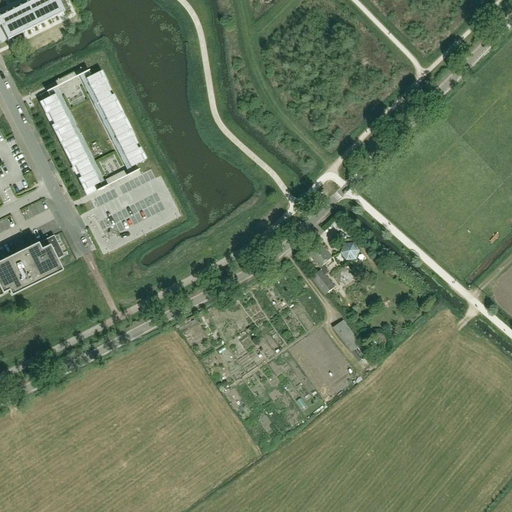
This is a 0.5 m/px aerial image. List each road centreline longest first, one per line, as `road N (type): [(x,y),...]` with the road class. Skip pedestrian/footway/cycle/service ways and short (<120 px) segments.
road 1 (tertiary): [(0,401),(254,270),(345,187)]
road 2 (tertiary): [(345,187),(511,19)]
road 3 (unclassified): [(345,187),(470,299)]
road 4 (track): [(283,248),(327,305),(328,326),(361,373)]
